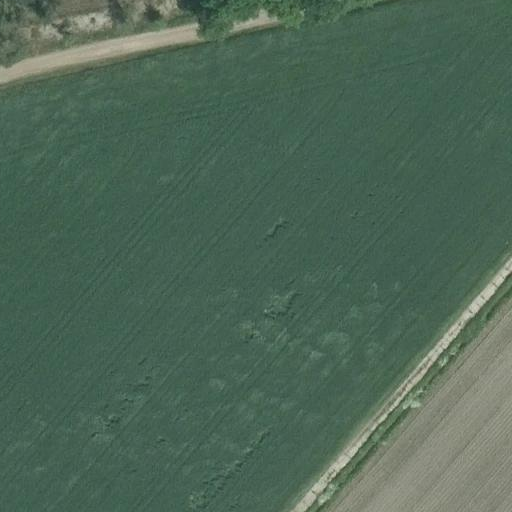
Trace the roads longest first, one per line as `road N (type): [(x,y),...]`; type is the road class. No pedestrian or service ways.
road 1 (track): [(302,511),(511,272)]
road 2 (track): [(279,11),(0,75)]
